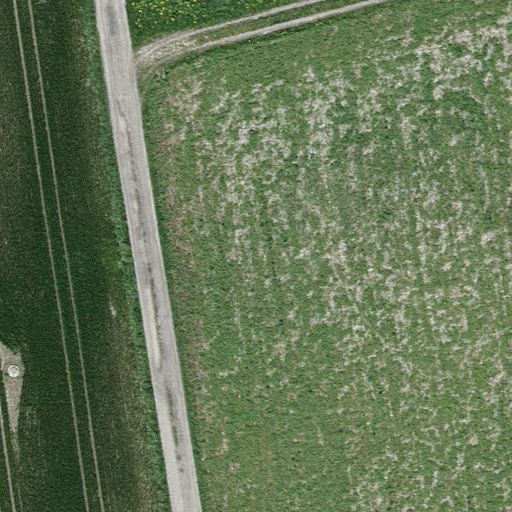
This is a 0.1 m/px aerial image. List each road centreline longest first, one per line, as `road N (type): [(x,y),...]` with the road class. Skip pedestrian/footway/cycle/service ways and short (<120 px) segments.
road 1 (track): [(182,511),(104,0)]
road 2 (track): [(113,59),(330,0)]
